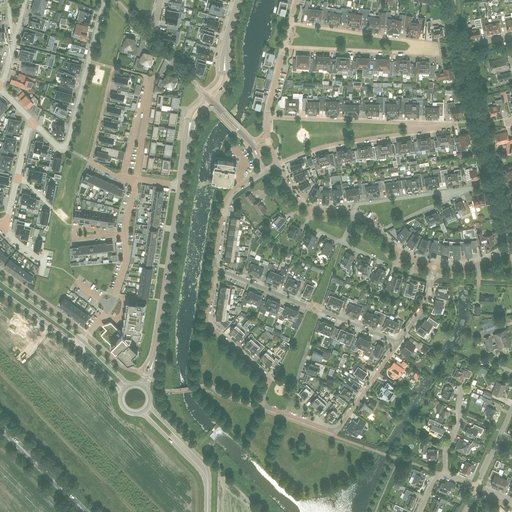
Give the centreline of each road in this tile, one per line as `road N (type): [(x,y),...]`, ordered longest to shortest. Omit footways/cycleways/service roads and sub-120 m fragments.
road 1 (unclassified): [(142,386),(155,350),(179,184)]
road 2 (residential): [(398,343),(214,268)]
road 3 (residential): [(286,414),(260,404),(268,380),(205,319),(214,268)]
road 4 (residential): [(33,123),(65,147),(102,0)]
road 5 (residential): [(123,177),(89,161),(113,67),(145,75)]
road 6 (residential): [(398,343),(336,432),(286,414)]
road 7 (unclassified): [(434,49),(284,46)]
road 8 (unclassified): [(434,49),(290,23)]
road 9 (unclassified): [(277,163),(326,145),(411,131),(411,124)]
road 10 (unclassified): [(411,124),(267,118)]
road 11 (residential): [(214,268),(226,198),(277,163)]
road 12 (residential): [(353,214),(355,204),(464,190)]
road 13 (primary): [(84,511),(0,426)]
